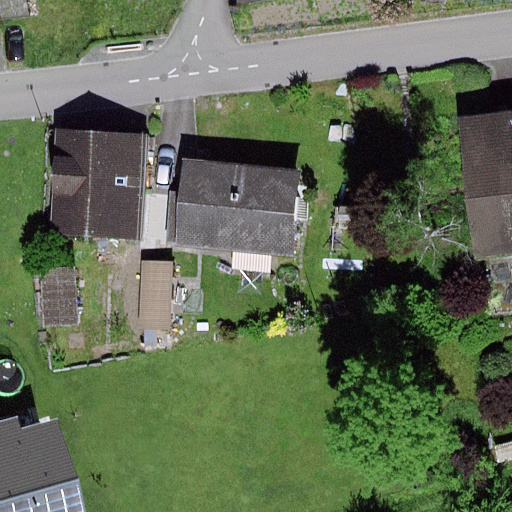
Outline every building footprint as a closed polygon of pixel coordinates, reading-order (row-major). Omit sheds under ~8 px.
[(511,112),(460,119),(477,258),(511,253),(511,112)] [(148,137),(58,131),(51,237),(140,243),(148,137)] [(301,170),(182,161),(180,192),(168,191),(164,248),(294,257),(301,170)] [(172,264),(142,263),(140,330),(169,331),(172,264)] [(0,511),(83,511),(58,422),(21,432),(17,418),(0,423),(0,511)]
